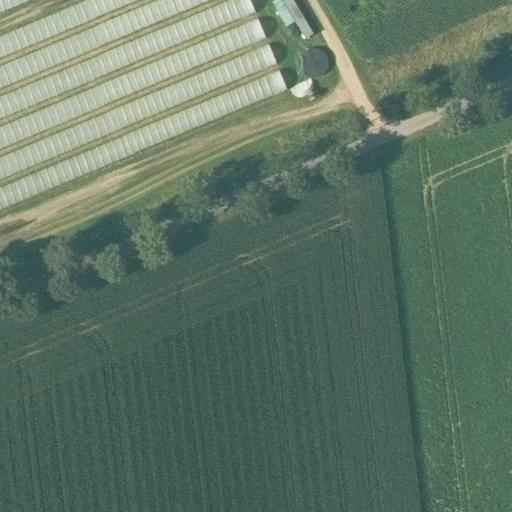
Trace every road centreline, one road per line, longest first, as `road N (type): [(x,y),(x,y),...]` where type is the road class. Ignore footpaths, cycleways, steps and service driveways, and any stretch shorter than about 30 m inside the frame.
road 1 (unclassified): [(0,295),(511,85)]
road 2 (track): [(382,138),(297,0)]
